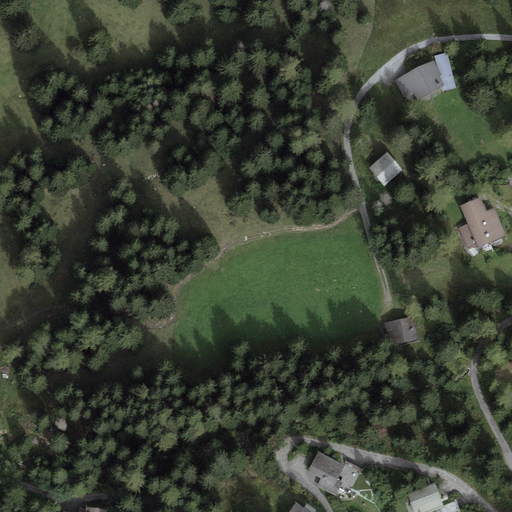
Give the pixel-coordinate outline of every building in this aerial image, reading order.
[(447,53),(434,56),(437,68),(442,75),(439,77),(444,86),(442,87),(443,92),(456,89),(447,53)] [(433,60),(395,81),(404,97),(413,92),(417,100),(442,87),(444,86),(439,77),(442,75),(437,68),(433,60)] [(400,170),(387,155),(370,169),(383,185),(400,170)] [(480,199),(460,208),(468,227),(460,231),(469,252),(505,237),(494,209),(486,213),(480,199)] [(413,317),(385,324),(385,326),(382,327),(387,347),(418,340),(413,317)] [(345,465),(318,451),(307,472),(321,479),(317,486),(335,496),(342,483),(337,480),(345,465)] [(435,483),(407,494),(413,511),(431,511),(444,507),(435,483)] [(303,508),(296,503),(288,511),(313,511),(315,510),(306,504),(303,508)]
